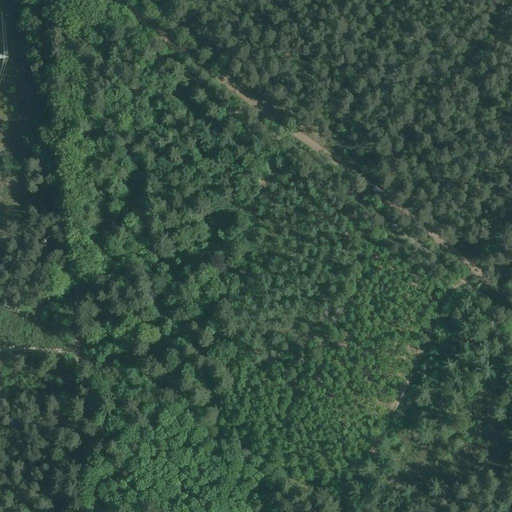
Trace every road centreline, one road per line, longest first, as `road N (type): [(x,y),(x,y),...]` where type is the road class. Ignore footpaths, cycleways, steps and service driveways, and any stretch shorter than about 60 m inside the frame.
road 1 (track): [(114,0),(469,269)]
road 2 (track): [(78,356),(41,0)]
road 3 (track): [(78,356),(65,511)]
